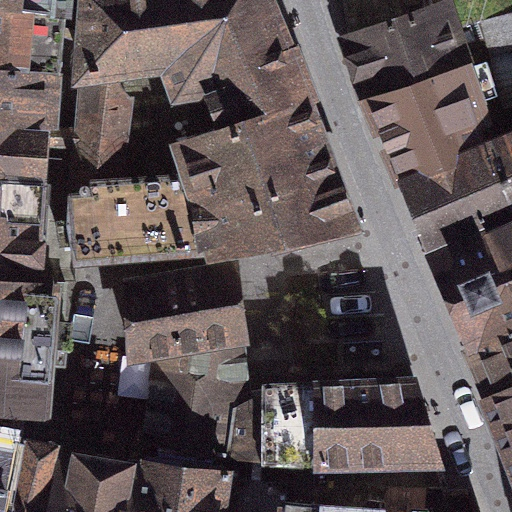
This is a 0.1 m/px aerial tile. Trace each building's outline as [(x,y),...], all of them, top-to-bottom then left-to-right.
[(0,0),(0,9),(58,13),(64,13),(63,0),(0,0)] [(263,0),(93,0),(88,76),(171,66),(184,96),(212,91),(226,128),(235,126),(241,137),(310,116),(263,0)] [(351,39),(370,96),(492,59),(480,23),(511,13),(511,0),(435,0),(437,11),(351,39)] [(0,69),(54,72),(58,13),(0,9),(0,69)] [(370,96),(408,184),(482,152),(473,129),(489,123),(473,87),(497,77),(506,103),(511,102),(511,54),(492,59),(370,96)] [(0,123),(51,125),(54,72),(0,69),(0,123)] [(235,126),(226,128),(180,140),(199,195),(220,249),(292,246),(357,225),(310,116),(241,137),(235,126)] [(49,177),(51,125),(0,123),(0,174),(38,176),(49,177)] [(118,140),(80,135),(78,255),(220,249),(199,195),(115,194),(118,140)] [(408,184),(433,249),(511,216),(511,138),(482,152),(408,184)] [(38,176),(0,174),(0,278),(34,280),(38,176)] [(511,216),(433,249),(470,345),(511,327),(511,216)] [(34,280),(0,278),(0,404),(41,409),(43,359),(60,359),(62,320),(51,319),(51,280),(34,280)] [(231,453),(236,411),(250,403),(236,283),(136,294),(135,355),(162,351),(147,464),(219,478),(228,480),(231,453)] [(511,327),(470,345),(488,394),(511,384),(511,327)] [(417,381),(265,389),(267,458),(434,460),(417,381)] [(511,384),(488,394),(511,452),(511,384)] [(267,458),(265,389),(250,403),(236,411),(231,453),(267,458)] [(0,447),(0,511),(1,511),(14,451),(0,447)] [(50,511),(61,464),(14,451),(1,511),(50,511)] [(61,464),(50,511),(138,511),(147,464),(102,460),(97,471),(61,464)] [(147,464),(138,511),(215,511),(219,478),(147,464)] [(228,480),(219,478),(215,511),(326,511),(327,507),(286,500),(285,511),(244,511),(246,484),(228,480)]
